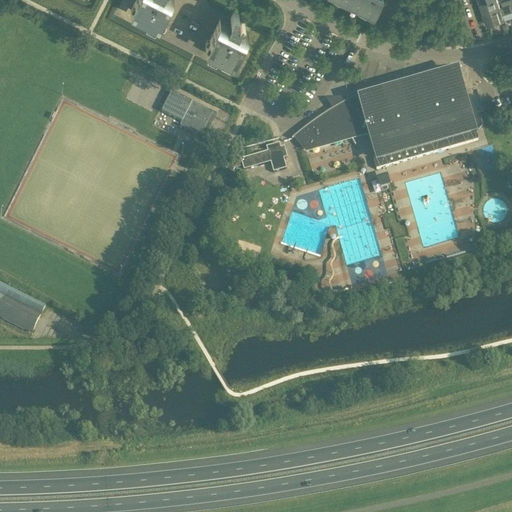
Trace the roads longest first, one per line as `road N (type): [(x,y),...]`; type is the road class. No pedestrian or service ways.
road 1 (motorway): [(511,408),(222,470),(0,486)]
road 2 (motorway): [(0,509),(240,490),(511,431)]
road 3 (unclassified): [(511,474),(352,511)]
